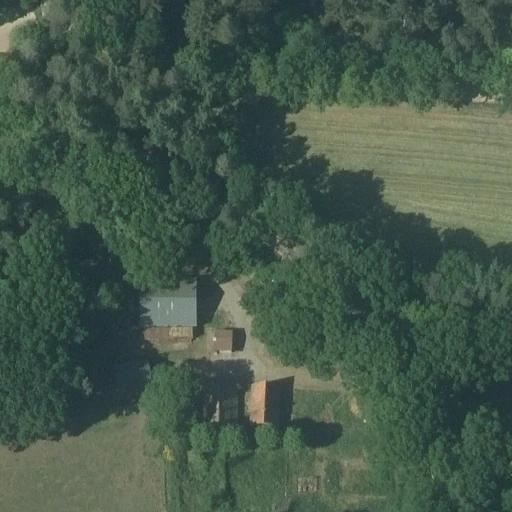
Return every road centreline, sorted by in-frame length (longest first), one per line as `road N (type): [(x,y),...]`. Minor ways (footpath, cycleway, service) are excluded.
road 1 (unclassified): [(511,458),(234,210),(0,67)]
road 2 (track): [(83,0),(161,63),(511,89)]
road 3 (track): [(122,0),(0,18)]
